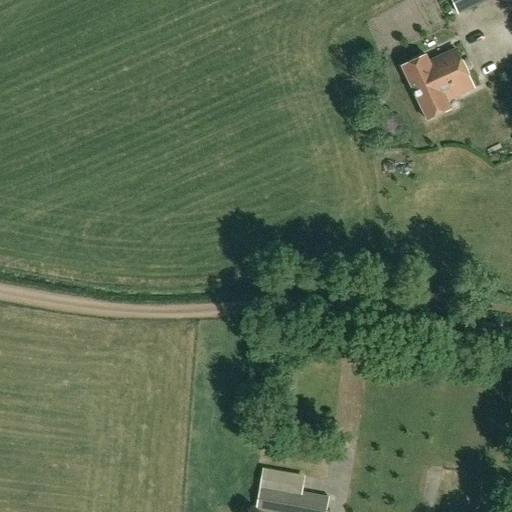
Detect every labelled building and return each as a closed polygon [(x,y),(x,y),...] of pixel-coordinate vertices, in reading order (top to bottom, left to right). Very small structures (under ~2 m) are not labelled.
[(451,0),(458,14),(488,0),(451,0)] [(511,0),(496,8),(500,17),(511,12),(511,0)] [(474,87),(455,48),(429,61),(426,54),(402,66),(427,120),(451,108),(447,100),(474,87)] [(395,417),(368,415),(365,449),(472,458),(476,413),(396,407),(395,417)] [(358,511),(388,511),(386,467),(356,469),(358,511)] [(393,471),(385,511),(424,511),(431,478),(393,471)] [(292,494),(260,488),(256,509),(272,511),(326,511),(329,496),(292,490),(292,494)]
